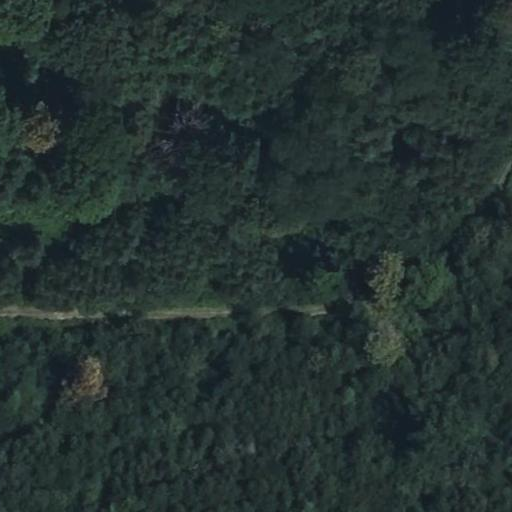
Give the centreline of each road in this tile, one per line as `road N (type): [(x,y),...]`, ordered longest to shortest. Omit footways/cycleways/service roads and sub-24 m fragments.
road 1 (track): [(0,308),(280,305),(362,286),(452,237),(475,212),(511,126)]
road 2 (track): [(0,54),(174,155),(246,217),(379,278)]
